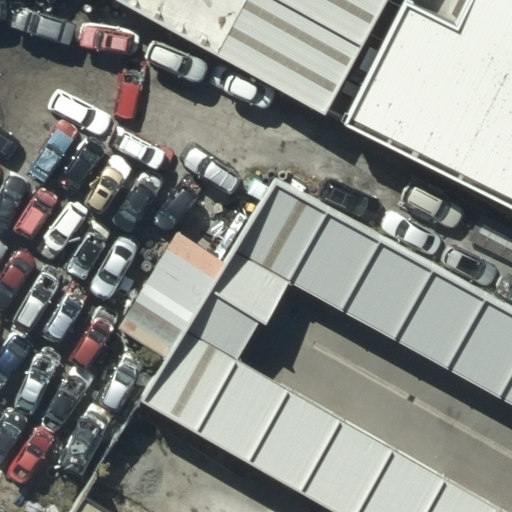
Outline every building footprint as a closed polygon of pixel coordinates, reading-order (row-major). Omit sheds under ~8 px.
[(211,0),(199,23),(312,82),(354,0),(211,0)] [(511,178),(511,0),(354,0),(312,82),(511,178)] [(511,281),(259,144),(221,211),(511,369),(511,281)] [(511,511),(511,468),(168,281),(122,365),(390,511),(511,511)] [(174,511),(61,440),(15,511),(174,511)]
